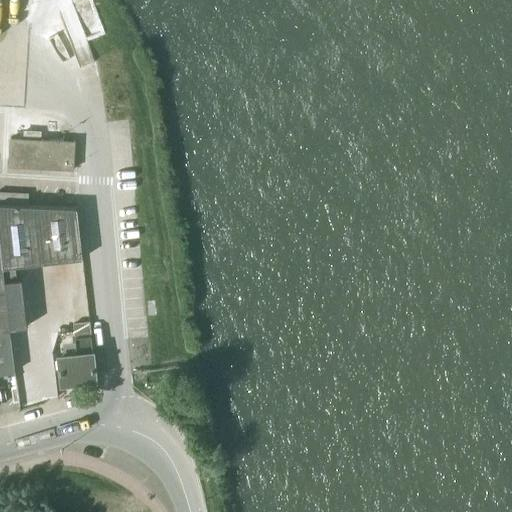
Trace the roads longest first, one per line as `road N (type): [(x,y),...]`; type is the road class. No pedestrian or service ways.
road 1 (unknown): [(119,434),(95,131),(68,87),(0,69)]
road 2 (unclassified): [(178,511),(162,467),(119,434),(62,431),(0,450)]
